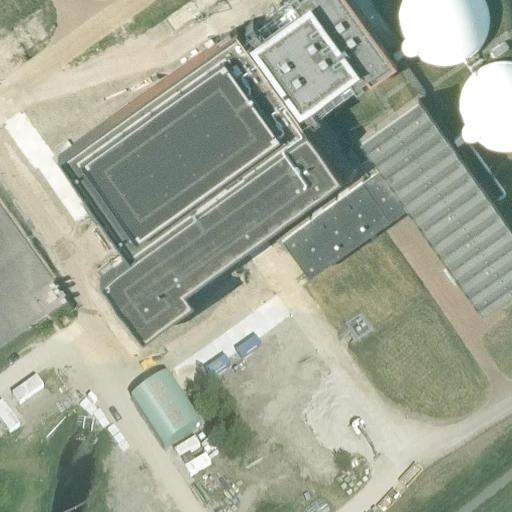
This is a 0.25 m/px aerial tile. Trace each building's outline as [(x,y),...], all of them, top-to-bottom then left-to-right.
[(248,29),(240,35),(235,27),(57,153),(128,253),(100,273),(142,332),(193,296),(188,290),(345,179),(302,119),(309,115),(312,119),(320,113),(312,101),(347,75),(356,88),(364,82),(360,78),(365,74),(369,80),(396,61),(352,0),(293,0),(298,5),(262,31),(253,19),(245,25),(248,29)] [(489,27),(490,18),(489,9),(486,1),(485,0),(402,0),(402,1),(399,10),(398,19),(399,27),(402,36),(406,44),(412,51),(419,56),(427,61),(435,63),(444,64),(453,63),(462,61),(470,56),(477,51),(482,44),(486,36),(489,27)] [(511,59),(505,59),(496,60),(488,62),(480,67),(473,72),(467,79),(463,87),(460,96),(459,104),(460,113),(463,122),(467,130),(473,137),(480,142),(487,147),(496,149),(505,150),(511,149),(511,59)] [(408,203),(402,207),(477,312),(511,287),(511,228),(418,96),(361,137),(380,164),(408,203)] [(408,203),(380,164),(282,234),(310,272),(402,207),(408,203)] [(51,283),(29,297),(44,319),(65,304),(51,283)] [(67,349),(34,378),(44,389),(52,381),(70,402),(88,386),(72,367),(78,361),(67,349)]
